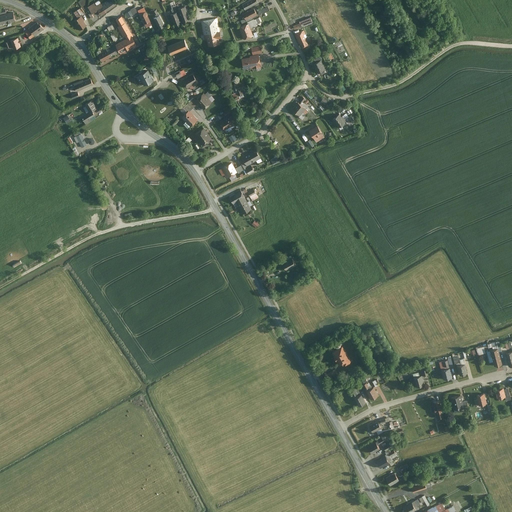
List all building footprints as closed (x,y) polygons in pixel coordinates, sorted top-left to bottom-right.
[(112,0),(108,0),(102,5),(99,0),(88,7),(89,10),(88,11),(90,13),(91,12),(91,13),(89,14),(91,19),(94,17),(92,15),(98,11),(101,16),(116,5),(112,0)] [(170,0),(168,0),(162,2),(164,7),(169,5),(170,8),(171,7),(172,9),(171,9),(173,14),(171,14),(175,25),(178,24),(182,23),(179,17),(180,17),(175,2),(171,4),(170,3),(169,3),(168,3),(166,4),(166,3),(169,2),(169,1),(170,1),(170,0)] [(251,0),(243,5),(246,10),(259,3),(257,0),(251,0)] [(178,9),(183,23),(190,20),(186,6),(178,9)] [(241,21),(242,24),(247,22),(253,20),(253,19),(262,15),(270,11),(268,7),(264,9),(263,6),(261,7),(262,8),(257,10),(258,12),(259,13),(257,14),(254,9),(243,15),(245,19),(241,21)] [(73,22),(76,27),(77,27),(80,31),(87,26),(84,21),(85,21),(82,16),(85,14),(81,8),(73,12),(78,19),(73,22)] [(144,8),(138,11),(140,15),(145,24),(151,21),(150,20),(151,19),(149,15),(148,15),(146,12),(144,8)] [(125,14),(128,19),(134,15),(131,10),(126,13),(125,14)] [(154,19),(159,29),(165,26),(160,16),(157,10),(153,11),(157,17),(154,19)] [(7,22),(7,23),(15,21),(13,11),(4,13),(5,14),(0,14),(0,22),(0,24),(3,23),(4,25),(7,24),(7,22)] [(303,11),(290,17),(292,23),(306,17),(303,11)] [(122,17),(116,20),(114,21),(116,24),(118,23),(120,26),(118,27),(123,37),(125,36),(126,39),(116,44),(121,54),(137,45),(132,36),(133,36),(131,32),(131,33),(125,23),(122,17)] [(262,22),(260,17),(255,20),(254,19),(253,20),(247,22),(248,24),(240,28),(244,40),(254,36),(251,29),(258,26),(257,25),(262,22)] [(205,38),(208,38),(209,46),(220,44),(219,38),(224,37),(223,32),(220,32),(218,18),(201,21),(205,38)] [(24,31),(30,39),(44,28),(38,20),(29,27),(24,31)] [(293,26),(295,30),(302,27),(300,21),(297,23),(298,25),(293,26)] [(107,28),(112,35),(114,34),(113,31),(115,30),(112,25),(110,26),(107,28)] [(295,34),(299,43),(300,43),(303,49),(309,46),(306,38),(308,38),(304,30),(295,34)] [(18,37),(10,40),(13,48),(21,45),(18,37)] [(185,40),(168,47),(171,55),(188,48),(185,40)] [(107,50),(111,57),(119,53),(114,44),(106,48),(107,50)] [(253,54),(264,52),(262,44),(252,47),(253,54)] [(100,50),(97,52),(99,54),(98,55),(102,62),(111,57),(107,50),(102,53),(100,50)] [(242,58),(244,68),(253,66),(253,68),(254,67),(254,70),(261,69),(261,66),(262,66),(259,53),(250,55),(251,56),(242,58)] [(317,74),(318,76),(322,74),(321,72),(326,70),(322,61),(322,60),(321,57),(315,60),(317,63),(313,65),(317,74)] [(151,66),(156,77),(159,75),(157,70),(154,64),(151,66)] [(176,75),(178,78),(186,73),(184,69),(181,71),(180,70),(175,72),(176,75)] [(154,79),(152,74),(151,74),(149,70),(139,75),(144,86),(154,81),(154,80),(154,79)] [(193,72),(183,79),(188,87),(191,85),(194,89),(201,85),(198,81),(193,72)] [(74,83),(63,88),(64,90),(75,86),(77,91),(93,84),(91,78),(83,81),(83,80),(74,83)] [(242,89),(246,88),(243,80),(239,82),(231,85),(232,88),(235,86),(237,91),(233,93),(236,99),(240,97),(239,94),(240,94),(240,95),(243,94),(243,93),(243,92),(242,89)] [(193,107),(198,103),(204,109),(212,101),(209,98),(211,96),(208,92),(206,94),(204,92),(196,99),(194,97),(193,96),(188,100),(190,102),(189,102),(193,107)] [(291,110),(299,116),(302,112),(305,114),(308,111),(306,109),(308,107),(302,102),(304,100),(305,101),(304,102),(306,104),(308,101),(306,99),(306,100),(305,99),(302,97),(299,100),(301,102),(299,104),(297,102),(291,110)] [(89,111),(90,112),(97,108),(92,99),(82,105),(87,113),(89,111)] [(190,126),(198,119),(190,110),(193,107),(189,102),(181,109),(185,114),(181,117),(186,121),(184,123),(188,127),(190,126)] [(232,113),(232,112),(234,111),(232,106),(229,108),(229,107),(224,111),(224,112),(218,115),(220,119),(226,115),(227,116),(232,113)] [(92,111),(82,117),(84,122),(86,124),(96,118),(95,115),(92,111)] [(341,125),(342,126),(347,123),(349,126),(354,123),(351,116),(351,115),(344,120),(342,116),(340,117),(339,114),(331,119),(337,128),(341,125)] [(220,121),(225,130),(235,123),(230,115),(220,121)] [(315,142),(323,137),(316,126),(308,131),(315,142)] [(195,133),(203,144),(205,142),(206,142),(210,139),(212,137),(205,127),(202,128),(198,131),(195,133)] [(82,147),(87,145),(81,134),(74,137),(77,143),(79,141),(82,147)] [(305,142),(309,148),(313,146),(309,140),(305,142)] [(246,169),(249,174),(255,171),(252,165),(246,168),(246,167),(247,166),(245,163),(246,163),(247,166),(261,158),(256,148),(242,156),(244,159),(243,160),(245,163),(243,164),(245,169),(246,169)] [(226,178),(238,171),(232,162),(220,169),(221,169),(223,168),(226,173),(224,175),(226,178)] [(236,168),(239,173),(245,169),(243,164),(242,164),(236,168)] [(250,209),(249,206),(251,205),(249,201),(251,200),(252,200),(254,205),(258,202),(257,201),(259,200),(253,189),(247,192),(248,194),(246,195),(247,197),(246,198),(248,201),(246,202),(239,190),(234,192),(235,193),(228,197),(232,204),(235,203),(242,214),(244,213),(250,209)] [(281,263),(285,271),(295,265),(290,258),(291,257),(290,256),(286,258),(283,260),(284,261),(281,263)] [(502,364),(499,355),(502,354),(501,348),(499,341),(495,342),(491,343),(493,349),(490,350),(491,350),(489,351),(486,352),(489,362),(492,361),(494,366),(502,364)] [(338,359),(340,363),(342,362),(344,364),(346,363),(352,360),(351,357),(344,345),(334,350),(333,351),(335,355),(334,356),(336,359),(338,359)] [(477,348),(479,355),(485,353),(484,346),(477,348)] [(459,375),(467,373),(463,359),(467,358),(465,351),(462,351),(452,354),(454,364),(456,363),(457,365),(456,366),(459,375)] [(438,362),(441,370),(440,370),(443,379),(452,377),(449,368),(447,360),(443,361),(442,358),(437,360),(438,362)] [(328,379),(336,376),(334,370),(326,373),(328,379)] [(419,372),(413,373),(414,377),(416,387),(425,385),(423,375),(420,376),(419,372)] [(366,379),(368,383),(373,380),(378,378),(376,374),(373,376),(371,377),(366,379)] [(366,389),(367,391),(371,399),(379,395),(375,387),(373,388),(371,386),(369,387),(367,383),(363,385),(366,389)] [(351,391),(360,406),(367,402),(362,394),(359,396),(359,395),(358,395),(357,394),(363,391),(360,386),(359,385),(356,386),(357,388),(356,388),(355,387),(354,388),(355,390),(351,391)] [(508,388),(503,389),(503,388),(495,390),(497,399),(505,397),(506,401),(511,399),(508,388)] [(475,406),(478,405),(480,404),(480,406),(485,405),(485,403),(486,403),(484,393),(476,395),(477,399),(474,400),(475,406)] [(468,407),(466,400),(462,401),(460,394),(449,397),(453,409),(454,412),(459,411),(459,408),(463,407),(463,408),(468,407)] [(446,422),(449,421),(447,414),(444,414),(440,400),(432,402),(436,418),(440,417),(440,420),(445,419),(446,422)] [(389,421),(388,417),(387,416),(386,417),(379,419),(377,421),(377,420),(368,425),(372,432),(375,431),(377,434),(382,431),(380,428),(381,428),(379,425),(382,424),(381,423),(389,421)] [(367,446),(371,453),(379,449),(377,445),(384,441),(385,442),(387,440),(387,441),(391,439),(388,434),(384,436),(383,434),(380,436),(381,438),(375,442),(375,441),(367,446)] [(383,446),(382,446),(385,451),(391,448),(395,446),(392,441),(386,444),(385,442),(381,444),(383,446)] [(382,458),(376,461),(380,468),(385,465),(386,466),(390,464),(389,462),(392,460),(397,457),(393,450),(390,452),(389,450),(384,452),(386,454),(384,455),(381,457),(382,458)] [(385,478),(389,486),(398,480),(394,473),(385,478)] [(411,488),(413,493),(426,488),(430,487),(430,486),(432,486),(431,483),(429,483),(428,483),(425,484),(424,484),(411,488)] [(430,505),(428,503),(432,501),(429,496),(426,498),(424,495),(419,498),(421,503),(424,502),(427,506),(430,505)] [(412,511),(416,510),(415,508),(420,505),(417,499),(411,502),(402,507),(404,511),(412,511)] [(453,511),(456,511),(455,509),(449,511),(446,511),(445,510),(441,503),(435,506),(433,507),(427,510),(424,511),(453,511)]
